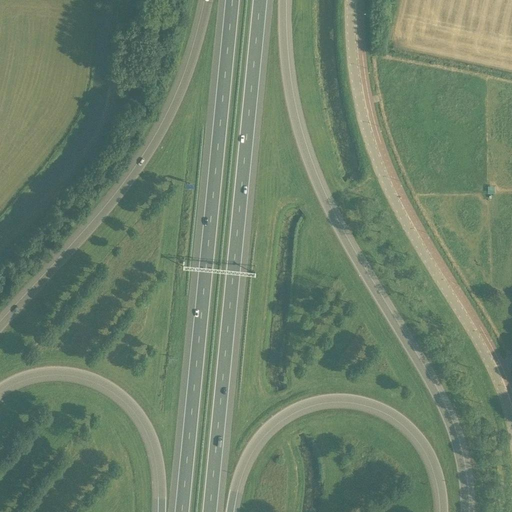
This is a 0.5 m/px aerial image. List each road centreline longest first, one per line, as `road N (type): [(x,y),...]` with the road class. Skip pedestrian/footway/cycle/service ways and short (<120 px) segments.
road 1 (motorway): [(464,511),(462,472),(438,400),(310,168),(285,71),(282,0)]
road 2 (motorway): [(208,511),(259,0)]
road 3 (motorway): [(229,0),(180,511)]
road 4 (unclassified): [(511,426),(488,359),(382,174),(356,89),(350,0)]
road 5 (motorway): [(208,0),(184,87),(135,174),(0,326)]
road 6 (motorway): [(227,511),(249,450),(269,425),(327,401),(381,409),(406,425),(436,467),(444,511)]
road 7 (motorway): [(0,390),(20,379),(70,374),(117,392),(154,441),(160,511)]
